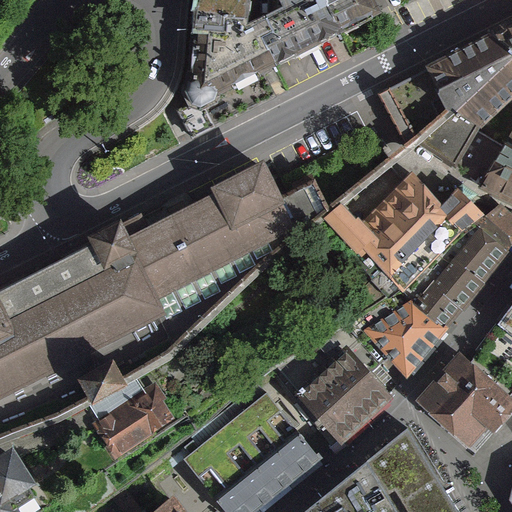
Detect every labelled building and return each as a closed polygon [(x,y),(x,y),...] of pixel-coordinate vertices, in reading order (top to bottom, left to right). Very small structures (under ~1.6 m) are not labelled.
[(188,0),(188,1),(188,37),(231,33),(238,0),(188,0)] [(268,16),(255,22),(276,65),(301,53),(317,45),(295,0),(268,0),(268,16)] [(367,0),(295,0),(317,45),(340,34),(376,17),(367,0)] [(231,33),(188,37),(185,86),(177,91),(183,107),(176,110),(190,140),(278,96),(264,70),(270,68),(276,65),(255,22),(231,33)] [(511,24),(487,37),(511,59),(511,24)] [(441,117),(415,139),(452,166),(472,131),(511,94),(511,59),(487,37),(422,69),(434,92),(428,96),(441,117)] [(511,127),(502,146),(511,151),(511,127)] [(511,205),(511,151),(502,146),(478,186),(511,205)] [(202,203),(115,245),(108,231),(73,248),(77,256),(0,293),(0,392),(151,319),(142,301),(285,231),(255,169),(199,196),(202,203)] [(354,229),(333,204),(314,221),(370,285),(440,224),(430,214),(438,205),(432,197),(414,177),(354,229)] [(430,214),(440,224),(463,245),(476,232),(485,222),(452,190),(438,205),(430,214)] [(485,222),(476,232),(507,258),(511,252),(511,222),(496,210),(485,222)] [(463,245),(450,262),(481,289),(507,258),(476,232),(463,245)] [(409,310),(440,337),(481,289),(450,262),(409,310)] [(511,306),(471,361),(511,398),(511,306)] [(362,337),(401,381),(440,337),(409,310),(405,307),(362,337)] [(394,393),(355,349),(297,400),(336,444),(394,393)] [(511,398),(471,361),(464,354),(417,404),(474,456),(511,415),(511,398)] [(118,392),(105,367),(69,385),(82,410),(118,392)] [(91,424),(114,459),(176,419),(153,384),(91,424)] [(187,458),(231,511),(254,511),(324,455),(270,390),(187,458)] [(311,511),(461,511),(411,429),(343,486),(311,511)] [(0,511),(42,511),(51,507),(37,484),(50,476),(33,447),(0,466),(0,511)] [(192,511),(180,495),(158,511),(142,488),(129,497),(139,511),(192,511)]
